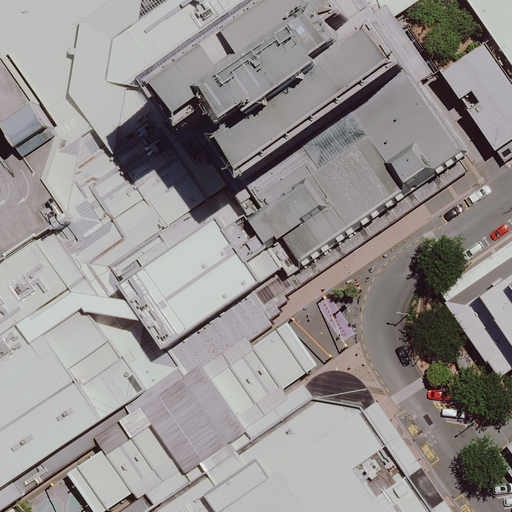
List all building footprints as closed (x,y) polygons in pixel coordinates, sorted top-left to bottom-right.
[(0,0),(0,497),(128,410),(133,416),(143,410),(205,367),(248,338),(251,342),(277,324),(273,320),(284,312),(281,307),(292,300),(289,296),(301,288),(293,276),(208,152),(197,159),(148,88),(276,0),(368,0),(384,23),(417,0),(0,0)] [(384,23),(368,0),(276,0),(148,88),(197,159),(208,152),(293,276),(474,154),(420,75),(424,72),(394,27),(389,30),(384,23)] [(511,0),(470,0),(494,34),(511,60),(511,0)] [(511,60),(494,34),(442,70),(461,97),(474,89),(482,101),(470,109),(496,148),(511,136),(511,60)] [(511,256),(441,306),(499,389),(511,379),(511,256)] [(291,323),(210,379),(240,422),(320,366),(291,323)] [(205,367),(143,410),(188,475),(249,433),(205,367)] [(435,511),(364,407),(316,399),(149,511),(435,511)] [(152,419),(71,474),(95,511),(108,511),(182,462),(152,419)]
